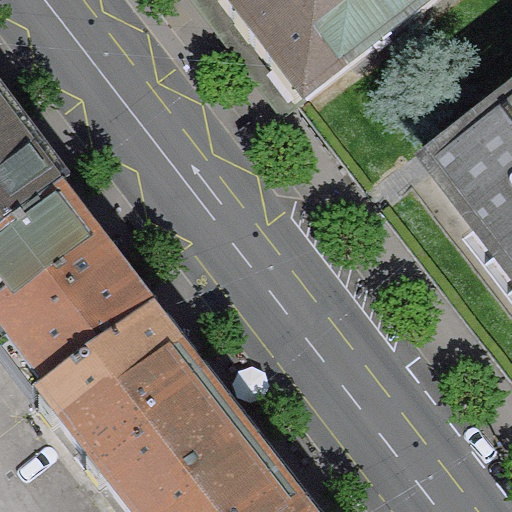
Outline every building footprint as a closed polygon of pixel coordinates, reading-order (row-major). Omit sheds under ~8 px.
[(233,0),(291,74),(336,133),(506,0),(233,0)] [(0,280),(95,209),(0,84),(0,280)] [(511,125),(427,192),(511,300),(511,125)] [(0,303),(86,417),(192,337),(95,209),(0,280),(0,303)] [(158,511),(325,511),(192,337),(86,417),(158,511)]
